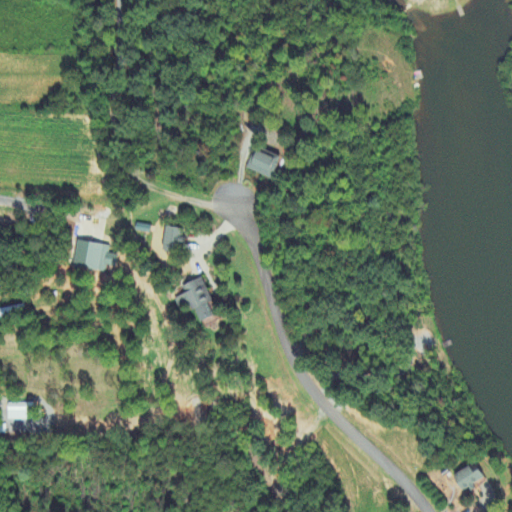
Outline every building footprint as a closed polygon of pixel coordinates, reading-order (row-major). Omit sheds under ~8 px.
[(245,171),(271,180),(279,159),(254,149),(245,171)] [(146,235),(148,227),(134,224),(132,232),(146,235)] [(183,232),(163,227),(158,250),(178,254),(183,232)] [(110,268),(113,256),(104,254),(105,248),(72,241),(67,267),(100,274),(102,267),(110,268)] [(174,308),(187,303),(195,324),(214,317),(199,278),(179,286),(183,296),(171,300),(174,308)] [(7,405),(7,422),(32,421),(32,404),(7,405)] [(451,478),(460,493),(483,481),(475,465),(451,478)]
